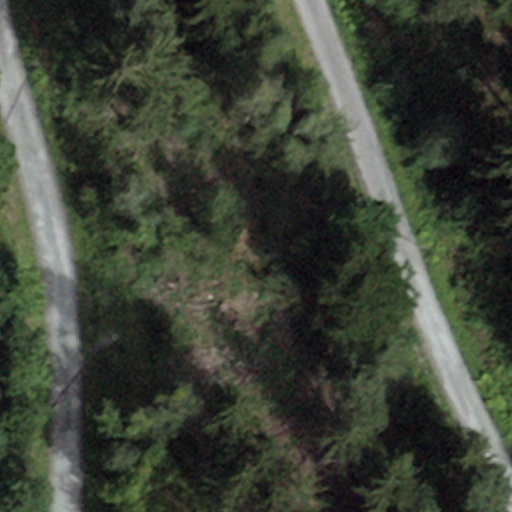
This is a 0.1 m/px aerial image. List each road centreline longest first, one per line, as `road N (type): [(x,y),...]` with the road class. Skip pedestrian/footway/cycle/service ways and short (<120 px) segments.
road 1 (track): [(310,0),(455,377),(511,472)]
road 2 (track): [(64,511),(63,297),(0,42)]
